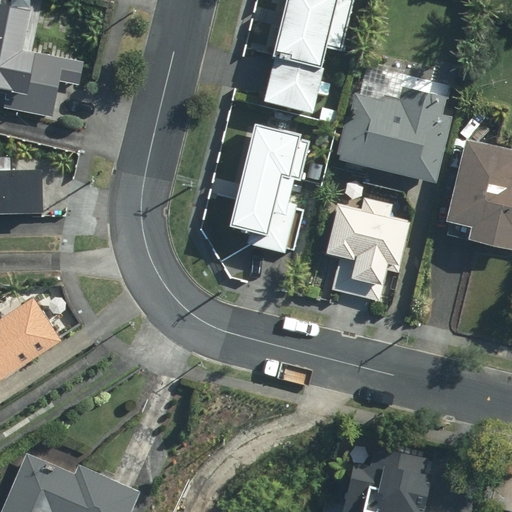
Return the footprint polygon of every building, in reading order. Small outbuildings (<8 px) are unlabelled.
[(0,0),(0,93),(5,95),(2,111),(50,120),(57,84),(75,87),(80,65),(19,53),(27,14),(0,9),(0,0)] [(312,65),(318,45),(337,50),(350,0),(281,0),(266,57),(269,58),(258,101),(303,113),(316,66),(312,65)] [(439,97),(399,88),(396,100),(379,96),(378,101),(350,95),(335,162),(429,182),(444,116),(435,114),(439,97)] [(280,204),(287,177),(295,179),(305,140),(249,125),(222,225),(244,231),(240,243),(278,252),(291,251),(302,210),(280,204)] [(511,152),(459,140),(441,219),(465,225),(462,240),(508,251),(511,239),(511,152)] [(37,175),(9,175),(9,161),(0,160),(0,217),(37,218),(37,175)] [(404,223),(385,218),(388,203),(361,197),(357,212),(332,206),(322,250),(338,254),(330,290),(374,300),(382,264),(393,267),(404,223)] [(0,375),(54,340),(26,299),(0,316),(0,375)] [(22,454),(0,502),(0,511),(121,511),(131,492),(75,466),(71,476),(22,454)] [(418,511),(425,478),(349,463),(339,511),(418,511)]
